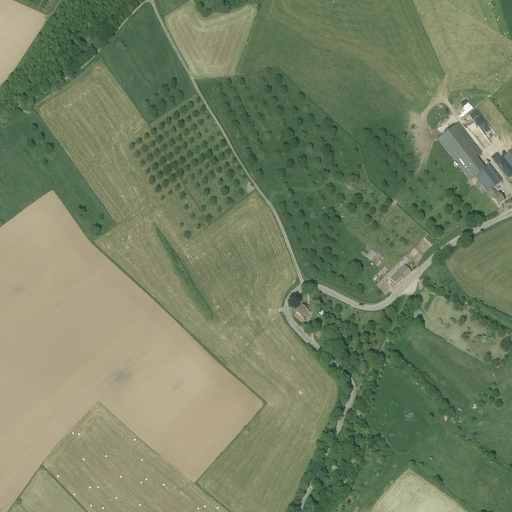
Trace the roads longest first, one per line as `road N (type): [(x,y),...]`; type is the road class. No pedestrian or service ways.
road 1 (tertiary): [(298,511),(352,389),(291,322),(293,293),(311,285),(376,307),(448,244),(511,212)]
road 2 (track): [(303,287),(277,217),(151,0)]
road 3 (track): [(0,115),(80,68),(146,0)]
road 4 (track): [(511,428),(428,416),(381,349)]
road 5 (track): [(352,393),(383,346),(410,279)]
